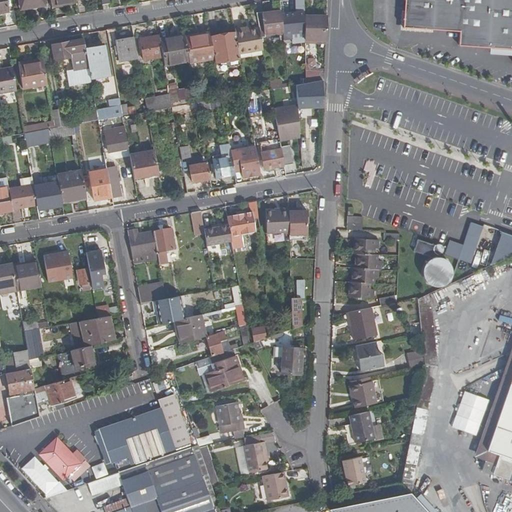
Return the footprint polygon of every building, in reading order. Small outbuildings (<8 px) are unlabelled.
[(6,0),(0,0),(0,14),(9,13),(6,0)] [(304,10),(303,0),(295,0),(296,10),(304,10)] [(511,0),(404,0),(402,27),(460,32),(459,46),(511,49),(511,0)] [(283,36),(282,33),(281,15),(280,12),(257,14),(259,30),(261,37),(283,36)] [(281,15),(282,33),(290,33),(290,35),(305,34),(304,17),(304,13),(281,15)] [(327,17),(304,17),(305,34),(305,40),(326,40),(327,17)] [(235,34),(238,53),(262,50),(261,37),(259,30),(245,32),(244,29),(234,31),(235,34)] [(239,59),(238,53),(235,34),(210,38),(214,59),(214,63),(239,59)] [(214,59),(210,38),(210,35),(185,39),(189,62),(189,63),(197,62),(214,59)] [(160,42),(159,36),(140,40),(143,61),(162,58),(160,42)] [(164,67),(189,62),(185,39),(184,36),(175,38),(175,40),(160,42),(162,58),(164,67)] [(137,59),(133,38),(116,41),(120,62),(137,59)] [(85,49),(83,40),(52,45),(55,61),(71,59),(72,69),(67,70),(70,88),(91,84),(90,79),(85,49)] [(85,49),(90,79),(109,76),(104,46),(85,49)] [(36,88),(47,86),(43,64),(27,67),(27,64),(19,65),(24,90),(36,88)] [(0,94),(17,91),(13,68),(0,70),(1,72),(0,72),(0,94)] [(170,99),(171,108),(196,103),(195,98),(192,98),(187,72),(174,74),(178,95),(173,96),(174,99),(170,99)] [(324,73),(306,72),(306,83),(323,80),(324,73)] [(172,74),(165,75),(168,90),(175,89),(172,74)] [(323,80),(306,83),(297,85),(297,92),(306,91),(306,102),(311,102),(311,108),(322,108),(323,80)] [(271,82),(272,90),(280,88),(280,81),(271,82)] [(297,85),(288,87),(289,94),(297,92),(297,85)] [(17,91),(24,134),(31,133),(30,128),(27,128),(21,91),(17,91)] [(147,112),(150,112),(171,108),(170,99),(169,95),(144,100),(147,112)] [(98,121),(122,117),(120,107),(119,100),(111,101),(112,108),(96,111),(96,112),(98,121)] [(207,101),(196,103),(197,110),(208,108),(207,101)] [(197,110),(196,103),(171,108),(172,113),(190,110),(191,117),(198,116),(197,110)] [(279,142),(301,138),(295,104),(272,109),(279,142)] [(120,107),(122,117),(135,114),(134,108),(127,109),(126,106),(120,107)] [(171,108),(150,112),(151,117),(172,113),(171,108)] [(65,127),(62,111),(52,113),(54,124),(55,129),(65,127)] [(98,121),(96,112),(82,114),(83,124),(98,121)] [(98,121),(99,126),(123,122),(122,117),(98,121)] [(178,144),(173,119),(166,120),(171,145),(178,144)] [(74,135),(78,156),(86,155),(94,201),(111,198),(106,169),(99,126),(98,121),(83,124),(73,125),(74,135)] [(30,128),(31,133),(48,130),(55,129),(54,124),(30,128)] [(55,129),(48,130),(49,136),(51,147),(62,145),(61,137),(74,135),(73,125),(70,126),(65,127),(55,129)] [(109,152),(128,149),(124,128),(113,130),(114,134),(106,135),(109,152)] [(24,134),(27,146),(43,143),(42,137),(49,136),(48,130),(31,133),(24,134)] [(10,137),(0,138),(0,141),(1,145),(12,144),(10,137)] [(188,147),(179,149),(181,160),(188,159),(188,147)] [(281,149),(283,165),(292,163),(289,147),(281,148),(281,149)] [(153,149),(129,154),(133,179),(158,175),(153,149)] [(283,165),(281,149),(260,153),(264,170),(283,166),(283,165)] [(234,175),(231,157),(213,161),(215,178),(234,175)] [(379,172),(380,163),(365,162),(364,171),(368,172),(367,186),(371,186),(372,171),(379,172)] [(209,180),(206,163),(188,167),(192,183),(209,180)] [(260,175),(258,165),(240,168),(242,178),(260,175)] [(106,169),(111,198),(120,196),(116,168),(106,169)] [(81,171),(56,175),(58,183),(61,203),(86,199),(81,171)] [(21,180),(22,187),(34,185),(32,177),(21,180)] [(187,194),(184,180),(176,181),(179,195),(187,194)] [(61,203),(58,183),(48,185),(50,196),(40,198),(42,210),(62,206),(61,203)] [(12,209),(37,205),(34,185),(22,187),(9,190),(12,209)] [(9,190),(8,187),(0,188),(0,213),(12,211),(12,209),(9,190)] [(250,204),(251,214),(251,213),(252,220),(259,219),(257,202),(250,204)] [(289,210),(289,234),(308,233),(307,209),(289,210)] [(289,234),(289,210),(281,210),(281,213),(266,213),(266,234),(289,234)] [(201,212),(191,214),(195,236),(205,234),(204,230),(201,212)] [(227,218),(229,226),(231,242),(233,248),(242,246),(240,234),(254,232),(252,220),(251,213),(251,214),(227,218)] [(346,216),(345,230),(361,230),(361,217),(346,216)] [(470,222),(464,245),(448,241),(444,256),(471,263),(482,226),(470,222)] [(205,234),(206,246),(231,242),(229,226),(204,230),(205,234)] [(128,231),(134,264),(158,260),(153,233),(138,236),(137,229),(128,231)] [(171,230),(153,233),(158,260),(158,265),(168,263),(166,250),(174,249),(171,230)] [(398,233),(383,232),(383,240),(397,240),(398,233)] [(507,266),(511,250),(511,235),(501,232),(491,261),(507,266)] [(353,253),(372,254),(372,248),(377,248),(377,240),(352,238),(351,253),(353,253)] [(414,253),(427,257),(421,285),(446,291),(453,262),(440,259),(443,246),(417,240),(414,253)] [(208,254),(219,252),(218,245),(207,247),(208,254)] [(86,253),(89,269),(93,290),(104,288),(100,267),(104,266),(101,250),(86,253)] [(68,251),(42,254),(45,283),(72,280),(68,251)] [(353,267),(377,269),(380,269),(380,260),(376,259),(376,254),(372,254),(353,253),(353,267)] [(21,266),(12,268),(16,288),(26,286),(27,290),(42,287),(38,266),(21,269),(21,266)] [(350,282),(367,283),(372,283),(372,277),(377,277),(377,269),(353,267),(351,267),(350,282)] [(87,269),(77,271),(80,286),(82,285),(83,290),(91,289),(87,269)] [(296,298),(291,298),(292,322),(292,329),(292,330),(294,330),(301,327),(301,298),(304,298),(303,280),(295,281),(296,298)] [(367,283),(350,282),(347,282),(347,297),(371,298),(372,289),(367,289),(367,283)] [(162,284),(138,288),(141,304),(155,301),(164,300),(162,284)] [(239,286),(232,287),(235,308),(243,306),(239,286)] [(164,300),(155,301),(159,325),(175,322),(184,319),(180,297),(164,300)] [(98,318),(109,316),(107,307),(96,309),(98,318)] [(372,308),(348,313),(355,340),(378,335),(372,308)] [(109,316),(98,318),(79,322),(84,347),(89,346),(115,340),(109,316)] [(180,343),(205,337),(201,316),(184,319),(175,322),(180,343)] [(247,326),(245,317),(238,319),(239,328),(247,326)] [(24,332),(35,330),(37,329),(37,325),(36,322),(23,324),(24,332)] [(69,323),(71,335),(79,334),(77,322),(69,323)] [(247,326),(239,328),(242,342),(231,345),(233,351),(250,345),(247,326)] [(253,330),(256,343),(258,342),(266,339),(264,327),(253,330)] [(35,330),(24,332),(28,352),(29,360),(35,359),(39,358),(40,358),(35,330)] [(284,348),(294,349),(294,330),(292,330),(284,333),(284,348)] [(224,333),(206,338),(212,356),(222,352),(219,342),(226,340),(224,333)] [(252,344),(256,351),(261,348),(258,342),(256,343),(252,344)] [(375,342),(355,347),(360,372),(384,367),(382,354),(377,350),(375,342)] [(84,347),(57,354),(63,381),(70,379),(81,375),(80,368),(93,365),(89,346),(84,347)] [(486,449),(511,375),(511,346),(475,455),(486,460),(489,450),(486,449)] [(284,348),(275,347),(275,358),(283,358),(282,375),(301,375),(302,349),(294,349),(284,348)] [(407,355),(410,368),(423,365),(424,361),(422,351),(407,355)] [(30,368),(29,360),(28,352),(14,354),(15,358),(4,360),(6,373),(31,369),(30,368)] [(216,370),(204,374),(210,392),(243,381),(235,356),(214,364),(216,370)] [(34,390),(31,369),(6,373),(10,395),(15,394),(16,397),(7,399),(12,426),(39,417),(34,390)] [(511,511),(511,375),(486,449),(489,450),(486,460),(483,470),(511,479),(511,511)] [(371,377),(350,381),(351,387),(372,382),(371,377)] [(63,381),(34,390),(39,417),(65,408),(63,401),(76,397),(70,379),(63,381)] [(376,404),(372,382),(351,387),(356,409),(376,404)] [(475,434),(488,398),(464,390),(451,426),(475,434)] [(174,395),(158,400),(175,449),(191,443),(174,395)] [(237,403),(216,407),(220,425),(228,424),(229,433),(244,430),(243,421),(241,422),(237,403)] [(414,479),(428,411),(416,408),(401,477),(414,479)] [(148,412),(100,428),(105,444),(153,428),(148,412)] [(368,412),(349,416),(355,444),(374,440),(368,412)] [(156,430),(127,440),(135,462),(164,452),(156,430)] [(197,444),(212,441),(210,435),(196,439),(197,444)] [(258,437),(244,439),(245,446),(243,447),(248,474),(267,471),(261,443),(260,443),(258,437)] [(57,439),(40,455),(63,480),(80,463),(57,439)] [(214,511),(192,448),(119,473),(128,499),(130,508),(132,507),(133,511),(214,511)] [(360,457),(341,461),(347,486),(365,483),(360,457)] [(282,473),(262,477),(266,502),(288,497),(286,487),(285,488),(282,473)] [(406,494),(383,498),(331,509),(328,510),(330,511),(427,511),(410,493),(406,494)] [(130,508),(128,499),(104,507),(106,511),(133,511),(132,507),(130,508)]
